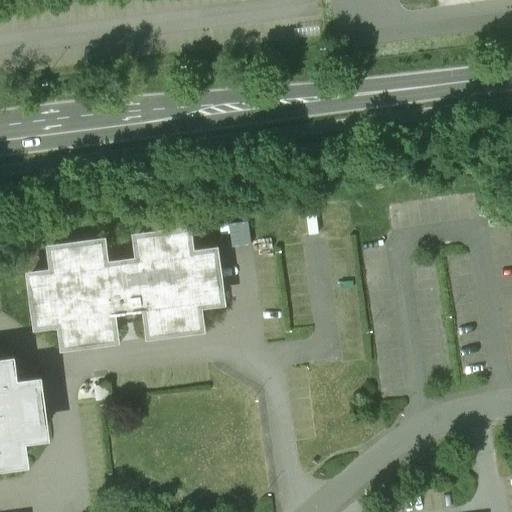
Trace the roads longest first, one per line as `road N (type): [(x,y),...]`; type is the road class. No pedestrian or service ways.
road 1 (secondary): [(0,134),(511,73)]
road 2 (unclassified): [(511,405),(420,434),(313,511)]
